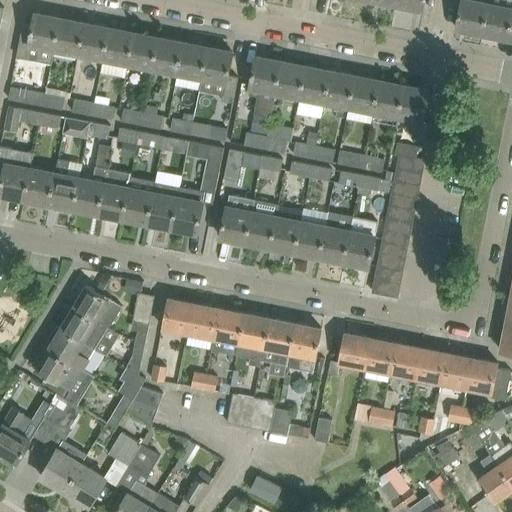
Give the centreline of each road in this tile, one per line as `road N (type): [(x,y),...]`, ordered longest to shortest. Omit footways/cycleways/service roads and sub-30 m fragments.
road 1 (residential): [(0,251),(15,238),(446,326),(478,306),(511,140)]
road 2 (residential): [(511,74),(129,0)]
road 3 (unknown): [(97,255),(43,373)]
